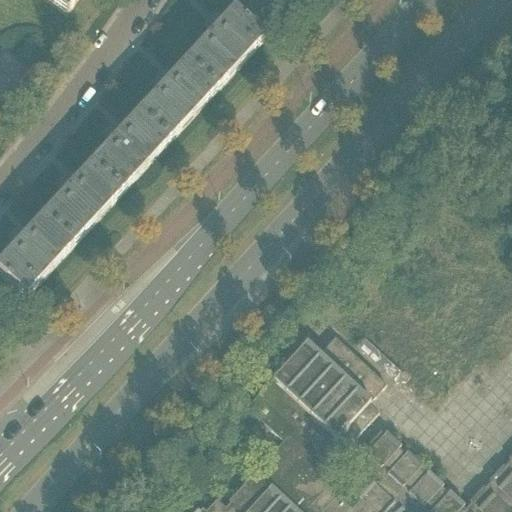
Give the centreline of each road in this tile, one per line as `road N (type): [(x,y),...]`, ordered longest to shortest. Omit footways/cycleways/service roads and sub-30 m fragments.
road 1 (primary): [(31,511),(501,0)]
road 2 (primary): [(429,0),(0,456)]
road 3 (residential): [(0,183),(140,0)]
